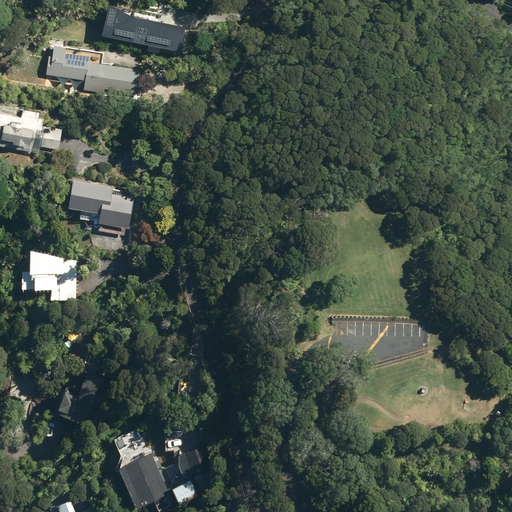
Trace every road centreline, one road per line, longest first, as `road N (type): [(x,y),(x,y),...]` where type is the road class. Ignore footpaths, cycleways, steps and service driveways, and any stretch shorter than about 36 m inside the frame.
road 1 (residential): [(259,511),(182,226),(193,132),(269,0)]
road 2 (residential): [(412,343),(332,342),(305,358),(282,403),(278,436),(312,511)]
